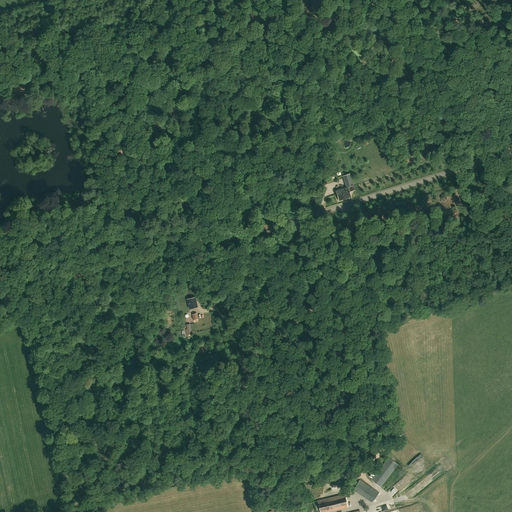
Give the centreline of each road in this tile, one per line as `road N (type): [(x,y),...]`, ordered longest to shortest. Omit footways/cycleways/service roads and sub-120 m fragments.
road 1 (residential): [(0,312),(511,153)]
road 2 (track): [(368,328),(388,438),(360,472)]
road 3 (track): [(368,328),(346,204)]
